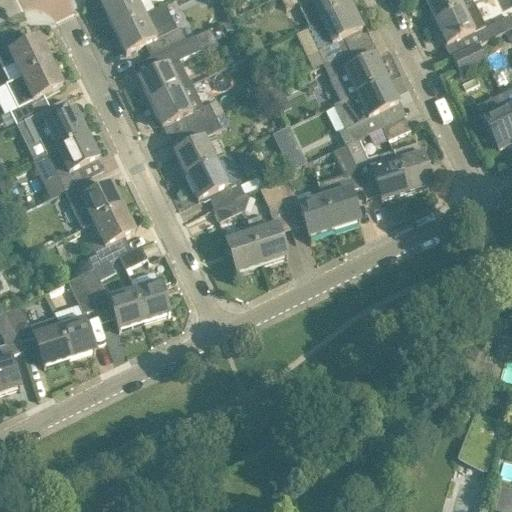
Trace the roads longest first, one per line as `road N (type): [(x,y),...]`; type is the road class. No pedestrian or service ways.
road 1 (residential): [(219,333),(51,0)]
road 2 (residential): [(219,333),(481,206)]
road 3 (residential): [(0,445),(219,333)]
road 4 (residential): [(481,206),(380,0)]
